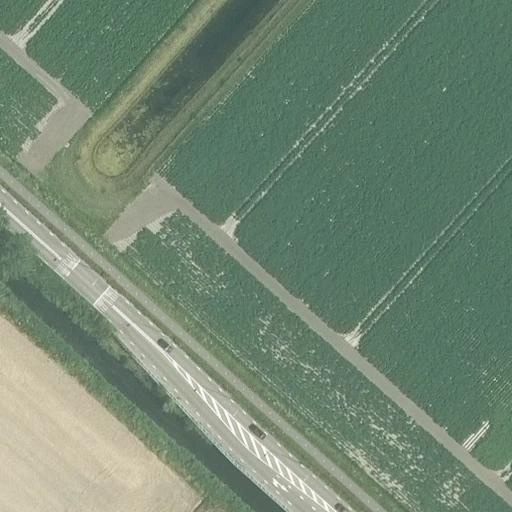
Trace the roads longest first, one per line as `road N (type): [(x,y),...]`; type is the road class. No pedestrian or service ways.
road 1 (unclassified): [(82,129),(100,177),(126,188),(158,184),(333,0)]
road 2 (secondary): [(256,443),(0,201)]
road 3 (unclassified): [(173,0),(91,90),(82,129)]
